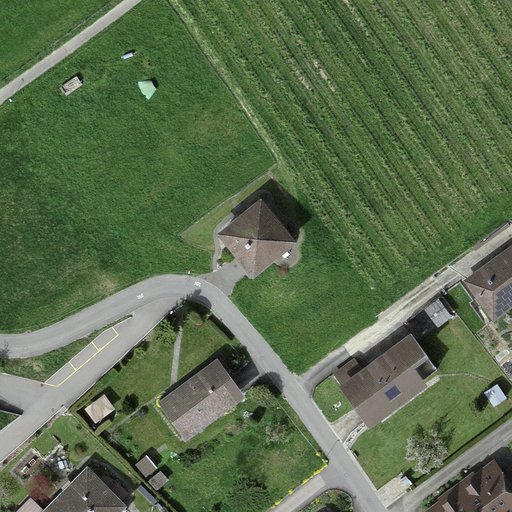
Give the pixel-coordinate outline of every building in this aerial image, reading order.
[(223,233),(254,271),(291,241),(261,203),(223,233)] [(511,302),(511,248),(468,281),(494,316),(511,302)] [(438,323),(448,315),(438,301),(427,309),(438,323)] [(364,374),(354,360),(335,374),(368,420),(420,381),(398,350),(364,374)] [(162,404),(185,435),(242,393),(218,361),(162,404)] [(464,482),(456,487),(474,511),(510,511),(511,511),(511,494),(492,468),(468,486),(464,482)] [(87,469),(44,511),(115,511),(123,505),(87,469)] [(474,511),(456,487),(449,493),(452,498),(433,511),(474,511)]
